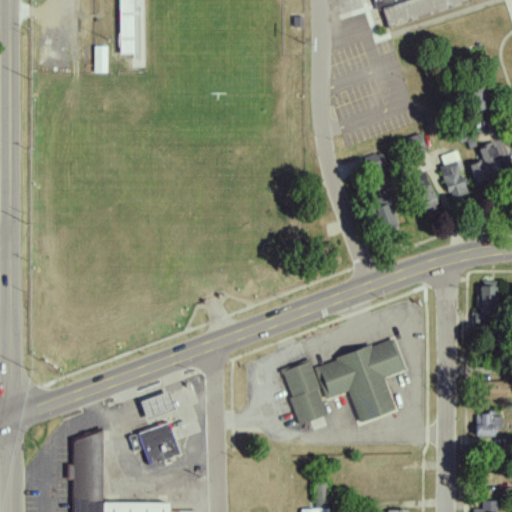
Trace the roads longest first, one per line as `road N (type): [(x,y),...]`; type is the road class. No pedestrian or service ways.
road 1 (tertiary): [(8,0),(12,415)]
road 2 (secondary): [(0,419),(373,282)]
road 3 (residential): [(321,0),(327,155),(373,282)]
road 4 (residential): [(446,511),(448,258)]
road 5 (residential): [(216,511),(213,341)]
road 6 (secondary): [(511,246),(373,282)]
